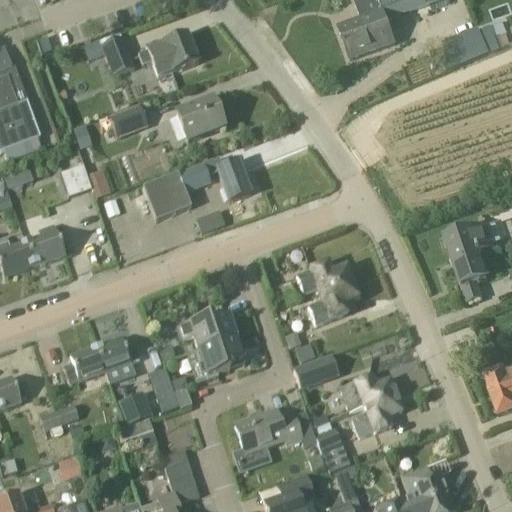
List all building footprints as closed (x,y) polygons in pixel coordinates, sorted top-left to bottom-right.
[(352,0),(360,21),(337,30),(349,63),(395,46),(386,23),(399,19),(398,17),(444,1),(443,0),(386,0),(379,3),(377,0),(352,0)] [(172,76),(172,77),(197,67),(186,38),(161,47),(161,48),(147,54),(137,58),(142,69),(151,65),(157,81),(172,76)] [(90,70),(105,64),(112,82),(134,73),(122,42),(100,50),(101,52),(85,58),(90,70)] [(40,154),(36,142),(39,141),(12,68),(9,69),(3,51),(0,51),(0,155),(1,155),(6,166),(40,154)] [(58,104),(66,101),(63,92),(55,95),(58,104)] [(175,118),(186,146),(223,132),(211,103),(175,118)] [(116,143),(147,131),(138,110),(108,122),(116,143)] [(83,130),(74,133),(80,152),(89,149),(83,130)] [(189,212),(184,197),(209,187),(206,178),(216,175),(219,183),(228,206),(249,198),(237,166),(221,172),(217,162),(141,192),(140,190),(133,193),(139,208),(146,206),(154,226),(189,212)] [(82,169),(59,177),(67,201),(90,193),(82,169)] [(6,190),(29,183),(26,172),(3,178),(6,190)] [(101,174),(87,179),(94,199),(108,194),(101,174)] [(6,196),(0,198),(0,213),(11,210),(6,196)] [(114,204),(103,208),(108,221),(119,217),(114,204)] [(201,236),(209,232),(205,221),(196,224),(201,236)] [(481,301),(476,286),(487,283),(478,257),(480,257),(479,254),(492,249),(486,228),(446,242),(462,291),(463,290),(467,305),(481,301)] [(24,246),(33,271),(64,260),(53,230),(37,235),(39,241),(24,246)] [(0,274),(3,282),(33,271),(24,246),(9,252),(7,246),(0,248),(0,274)] [(320,299),(351,287),(345,271),(330,277),(327,267),(310,274),(310,275),(295,280),(303,299),(317,293),(320,299)] [(271,293),(272,296),(279,314),(296,308),(288,287),(271,293)] [(357,303),(351,287),(320,299),(322,305),(307,311),(315,330),(329,324),(330,325),(347,318),(343,308),(357,303)] [(235,342),(227,320),(212,325),(211,320),(176,332),(181,346),(193,343),(197,354),(235,342)] [(235,342),(197,354),(201,368),(195,370),(193,374),(196,383),(194,383),(194,385),(205,381),(206,384),(217,380),(216,377),(228,373),(227,368),(242,364),(235,342)] [(94,352),(103,377),(139,364),(132,345),(122,348),(120,343),(94,352)] [(309,349),(294,354),(299,367),(313,361),(309,349)] [(169,350),(157,354),(162,366),(173,362),(169,350)] [(68,390),(103,377),(94,352),(69,361),(71,367),(61,371),(68,390)] [(299,393),(322,385),(315,366),(292,374),(299,393)] [(511,413),(511,368),(484,378),(498,418),(511,413)] [(164,373),(147,380),(161,418),(178,412),(173,397),(164,373)] [(361,406),(363,412),(395,399),(389,384),(374,389),(370,380),(353,386),(354,387),(339,393),(346,412),(361,406)] [(0,385),(0,414),(20,407),(17,401),(27,398),(22,385),(13,388),(10,382),(0,385)] [(183,382),(170,386),(174,397),(174,398),(180,413),(191,409),(187,399),(189,398),(183,382)] [(126,431),(148,423),(152,422),(144,398),(118,407),(126,431)] [(395,399),(363,412),(366,418),(351,423),(358,442),(373,436),(373,437),(390,431),(387,421),(401,415),(395,399)] [(55,415),(61,430),(79,423),(73,408),(55,415)] [(43,436),(61,430),(55,415),(37,421),(43,436)] [(284,444),(285,448),(301,443),(292,420),(278,425),(275,415),(233,430),(243,458),(284,444)] [(307,425),(310,433),(328,426),(325,419),(307,425)] [(148,423),(126,431),(114,435),(115,440),(126,437),(128,444),(152,437),(148,423)] [(84,440),(81,429),(69,434),(72,444),(84,440)] [(340,447),(334,432),(313,440),(319,456),(340,447)] [(159,457),(163,469),(186,462),(182,450),(159,457)] [(318,458),(306,462),(311,476),(323,472),(318,458)] [(186,462),(163,469),(167,482),(190,474),(186,462)] [(352,471),(345,473),(349,484),(356,481),(352,471)] [(409,502),(402,505),(404,511),(450,511),(438,480),(429,483),(425,472),(401,481),(409,502)] [(190,474),(167,482),(171,494),(194,486),(190,474)] [(263,511),(300,511),(295,498),(309,493),(304,479),(276,489),(281,503),(262,509),(263,511)] [(194,486),(171,494),(172,497),(175,507),(198,499),(194,486)] [(144,511),(176,511),(175,507),(172,497),(157,502),(158,507),(144,511)] [(0,503),(0,511),(51,511),(50,507),(34,511),(21,511),(17,498),(0,503)] [(360,511),(356,503),(330,511),(360,511)]
